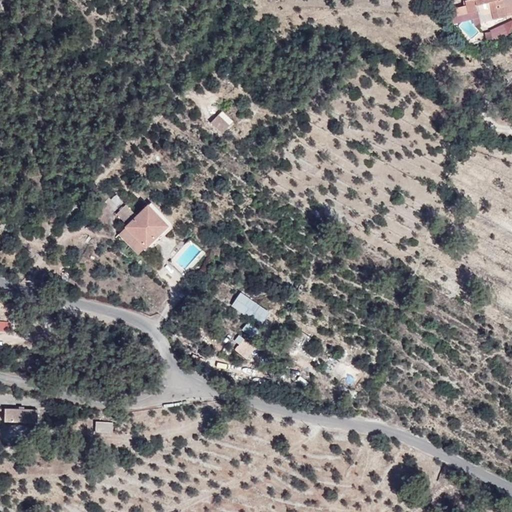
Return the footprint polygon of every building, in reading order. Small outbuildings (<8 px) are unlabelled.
[(507,15),(502,0),(466,0),(463,1),(464,6),(455,8),(457,15),(478,10),(481,22),(507,15)] [(511,13),(511,0),(502,0),(507,15),(511,13)] [(507,34),(511,31),(511,19),(502,24),(507,34)] [(222,110),(209,123),(221,135),(234,122),(222,110)] [(168,225),(149,205),(137,216),(127,205),(117,214),(128,225),(127,226),(127,227),(119,234),(128,243),(135,236),(146,247),(168,225)] [(146,247),(135,236),(128,243),(139,254),(146,247)] [(231,305),(260,325),(269,313),(240,292),(231,305)] [(0,331),(8,332),(8,319),(0,318),(0,331)] [(246,322),(241,330),(252,338),(257,330),(246,322)] [(230,347),(249,357),(255,346),(236,336),(230,347)] [(297,358),(294,365),(312,373),(315,366),(297,358)] [(304,379),(301,385),(311,391),(315,384),(304,379)] [(42,416),(7,414),(6,429),(42,430),(42,416)] [(95,422),(95,433),(113,433),(113,422),(95,422)]
